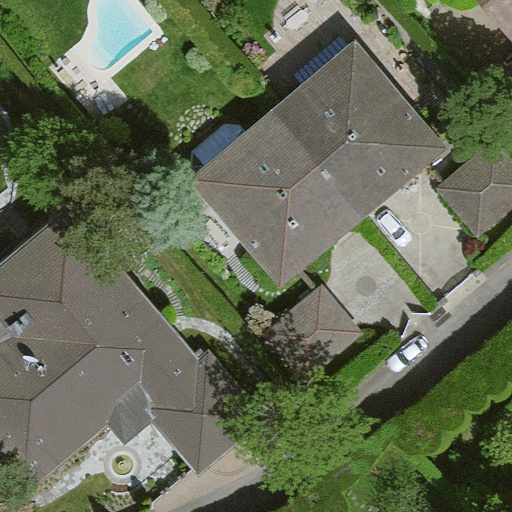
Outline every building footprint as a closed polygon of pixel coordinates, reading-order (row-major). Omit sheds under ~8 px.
[(511,0),(470,0),(511,45),(511,0)] [(440,150),(354,46),(185,183),(272,288),(440,150)] [(511,87),(503,95),(511,106),(511,87)] [(511,159),(502,147),(449,191),(484,233),(511,210),(511,159)] [(195,480),(265,421),(204,351),(193,361),(63,211),(0,265),(0,335),(2,338),(0,340),(0,477),(23,504),(133,409),(195,480)] [(325,293),(272,337),(307,379),(360,335),(325,293)]
